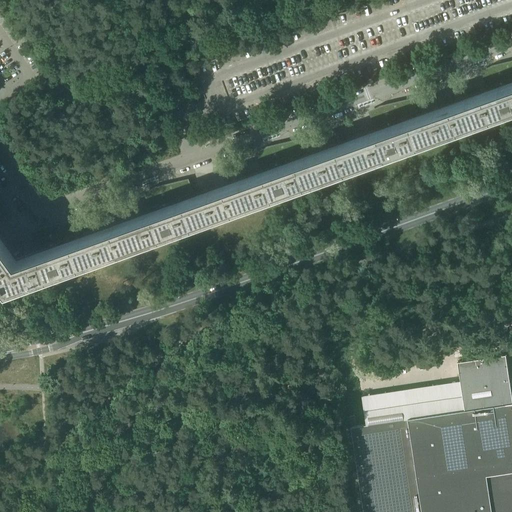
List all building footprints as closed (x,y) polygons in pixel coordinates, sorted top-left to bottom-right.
[(511,0),(377,0),(187,69),(193,85),(200,82),(206,98),(199,101),(205,119),(206,120),(211,134),(253,118),(255,118),(258,117),(366,78),(368,77),(371,76),(478,37),(481,36),(483,36),(511,25),(511,0)] [(499,90),(447,109),(453,127),(511,105),(511,84),(507,87),(505,83),(511,79),(511,74),(509,66),(501,67),(501,68),(494,71),(494,70),(484,74),(488,86),(496,83),(499,90)] [(386,130),(335,149),(341,167),(453,127),(447,109),(395,127),(393,123),(401,119),(397,106),(388,108),(389,109),(382,111),(381,111),(372,114),(376,126),(384,124),(386,130)] [(274,171),(222,190),(229,208),(341,167),(335,149),(283,168),(281,164),(289,160),(284,146),(277,148),(278,149),(270,152),(269,151),(259,155),(264,167),(272,164),(274,171)] [(162,211),(110,230),(117,248),(229,208),(222,190),(170,208),(169,204),(177,200),(172,187),(165,189),(158,192),(157,191),(147,195),(151,207),(159,205),(162,211)] [(0,274),(15,264),(0,242),(0,218),(5,214),(0,206),(0,274)] [(0,274),(0,278),(7,288),(117,248),(110,230),(58,249),(57,245),(65,241),(60,228),(53,229),(45,233),(45,232),(35,235),(39,248),(47,245),(49,252),(15,264),(0,274)] [(511,511),(511,391),(506,354),(458,362),(465,410),(351,427),(363,511),(511,511)]
